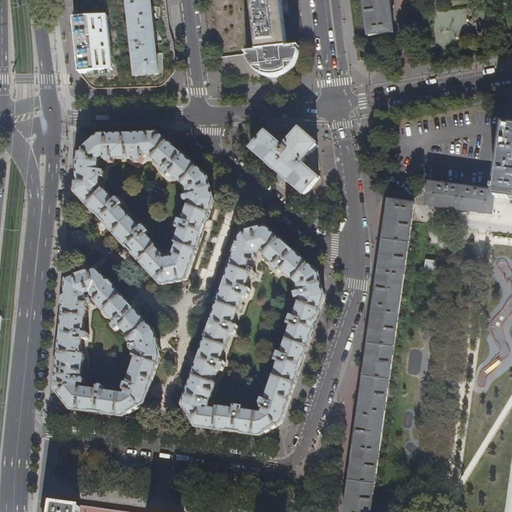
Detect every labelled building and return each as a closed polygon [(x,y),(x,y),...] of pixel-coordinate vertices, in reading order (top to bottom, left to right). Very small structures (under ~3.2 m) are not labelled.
[(138,75),(128,0),(72,0),(82,74),(87,80),(92,85),(99,87),(139,86),(138,75)] [(128,0),(138,75),(159,73),(151,0),(128,0)] [(176,70),(166,0),(151,0),(159,73),(138,75),(139,86),(163,86),(169,83),(174,77),(176,70)] [(251,0),(259,53),(288,50),(281,0),(251,0)] [(364,0),(369,36),(394,33),(389,0),(364,0)] [(298,53),(297,48),(288,50),(259,53),(218,58),(218,62),(219,64),(219,66),(220,69),(221,70),(222,72),(224,75),(226,76),(228,77),(230,79),(232,80),(234,80),(237,81),(270,80),(270,78),(272,78),(273,79),(275,79),(276,79),(280,78),(282,77),(286,75),(289,73),(292,71),(295,68),(297,64),(298,61),(300,57),(300,52),(298,53)] [(476,213),(493,216),(496,198),(511,200),(511,128),(505,128),(497,189),(494,189),(494,193),(430,184),(427,207),(444,209),(476,213)] [(295,187),(305,196),(320,178),(303,163),(318,148),(318,146),(300,131),(299,131),(285,147),(269,133),(253,150),(261,157),(295,187)] [(128,136),(99,137),(96,140),(87,149),(81,154),(77,193),(163,285),(187,280),(189,275),(205,227),(214,202),(207,178),(196,168),(158,135),(128,136)] [(346,511),(372,511),(415,205),(385,201),(384,208),(388,209),(382,255),(379,278),(363,397),(346,511)] [(210,330),(204,348),(198,366),(192,384),(184,406),(197,427),(228,432),(261,436),(282,423),(286,412),(297,381),(303,363),(310,343),(325,298),(319,274),(266,229),(243,235),(237,253),(227,282),(210,330)] [(98,272),(68,281),(64,316),(58,374),(56,390),(72,410),(92,413),(124,417),(145,404),(150,390),(156,372),(161,358),(156,333),(98,272)]
